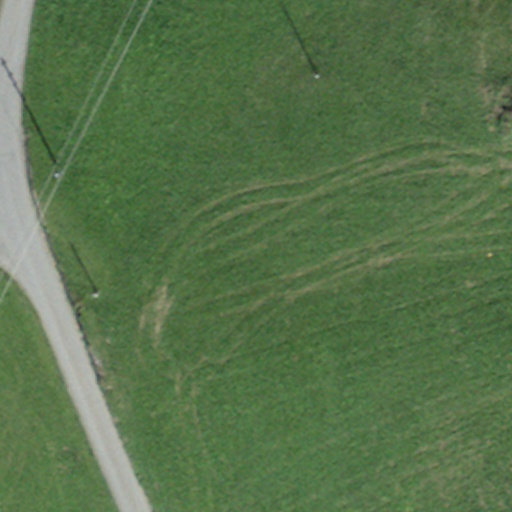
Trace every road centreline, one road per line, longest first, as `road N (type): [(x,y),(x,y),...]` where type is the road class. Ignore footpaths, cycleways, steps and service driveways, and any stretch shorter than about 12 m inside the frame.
road 1 (unclassified): [(129,511),(0,202)]
road 2 (unclassified): [(0,121),(13,0)]
